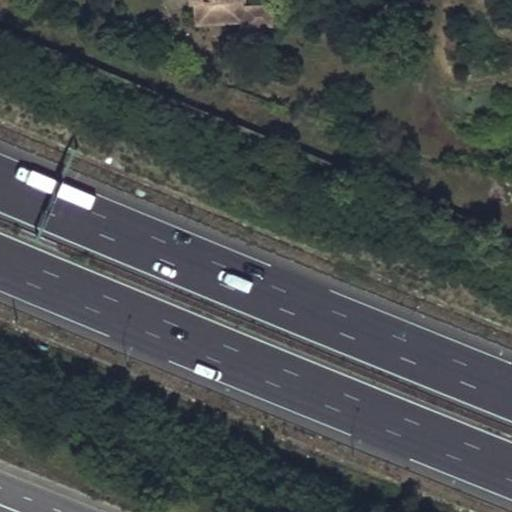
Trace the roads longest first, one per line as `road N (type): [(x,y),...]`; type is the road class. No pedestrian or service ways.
road 1 (motorway): [(511,394),(0,185)]
road 2 (motorway): [(0,263),(511,472)]
road 3 (unknown): [(0,10),(286,131),(511,212)]
